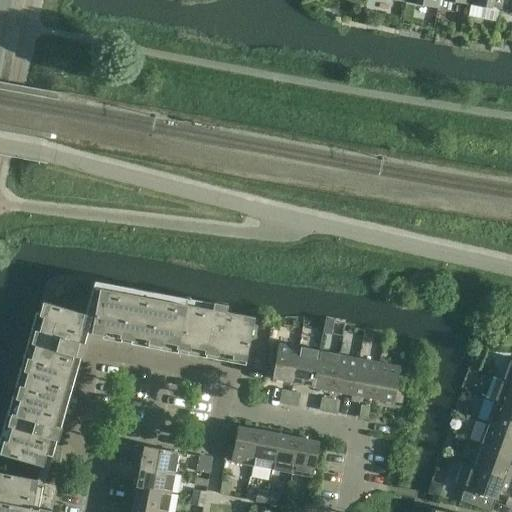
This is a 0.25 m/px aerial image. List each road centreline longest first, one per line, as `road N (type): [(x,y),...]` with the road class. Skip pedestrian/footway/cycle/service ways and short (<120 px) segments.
road 1 (residential): [(89,511),(98,462),(75,444),(94,351),(163,363)]
road 2 (residential): [(223,405),(357,426),(346,511)]
